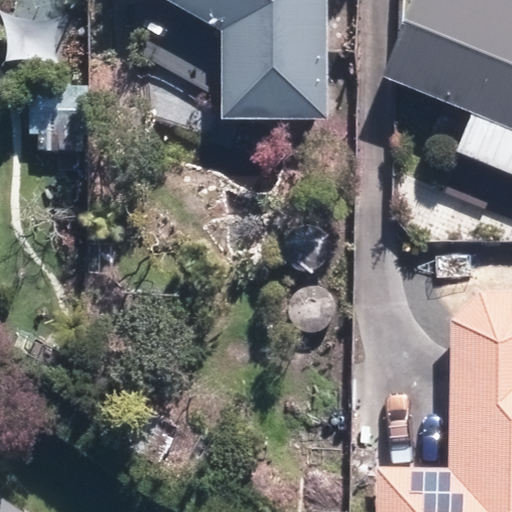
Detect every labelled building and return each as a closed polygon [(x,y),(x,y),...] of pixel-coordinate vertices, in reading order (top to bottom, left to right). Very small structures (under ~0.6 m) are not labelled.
[(349,0),(205,0),(238,19),(236,108),(346,110),(349,0)] [(511,0),(430,0),(405,67),(490,99),(473,143),(511,157),(511,0)] [(76,10),(18,7),(16,52),(74,55),(76,10)] [(96,81),(49,79),(46,144),(93,145),(96,81)] [(291,259),(296,264),(302,267),(309,268),(316,267),(322,263),(326,258),(329,251),(329,244),(327,238),(323,232),(317,228),(310,226),(303,227),(297,229),(292,234),(289,239),(287,246),(288,253),(291,259)] [(296,320),(301,325),(307,328),(314,329),(321,327),(327,324),(332,318),(334,312),(334,305),(332,298),(328,293),(322,289),(316,287),(309,288),(303,290),(298,294),(294,300),(293,307),(293,313),(296,320)] [(511,511),(511,292),(480,292),(453,322),(451,468),(370,466),(369,511),(511,511)] [(0,511),(28,511),(0,494),(0,511)]
